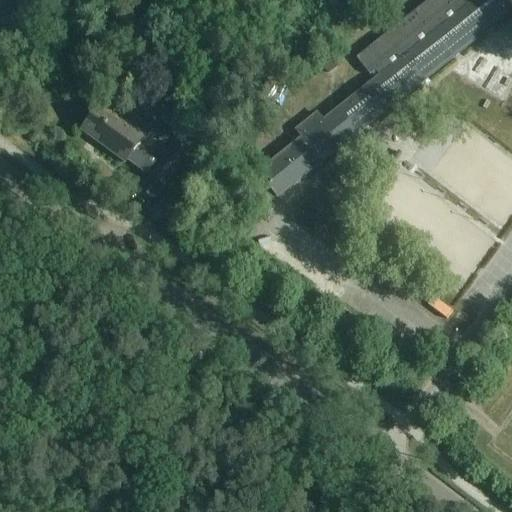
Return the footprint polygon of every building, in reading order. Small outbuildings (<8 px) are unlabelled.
[(278,200),(511,13),(511,9),(504,0),(475,0),(450,21),(426,39),(324,120),(318,112),(294,131),(301,139),(257,174),(278,200)] [(327,75),(337,68),(331,58),(320,66),(327,75)] [(81,131),(125,163),(126,162),(149,179),(140,192),(153,201),(188,153),(175,144),(167,155),(143,138),(144,137),(133,129),(140,121),(130,113),(124,122),(101,105),(81,131)] [(343,326),(348,319),(338,311),(332,318),(343,326)] [(378,346),(383,339),(372,332),(367,338),(378,346)]
